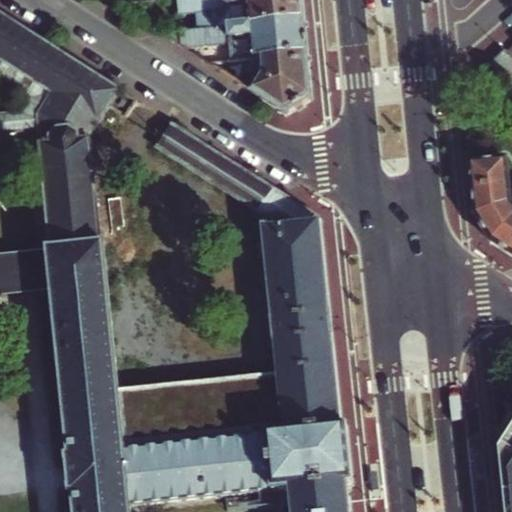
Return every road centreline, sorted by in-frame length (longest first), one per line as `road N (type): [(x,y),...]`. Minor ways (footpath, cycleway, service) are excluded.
road 1 (tertiary): [(371,205),(48,0)]
road 2 (secondary): [(371,205),(404,511)]
road 3 (secondary): [(460,511),(431,241)]
road 4 (secondary): [(349,0),(371,205)]
road 5 (secondary): [(431,241),(411,48)]
